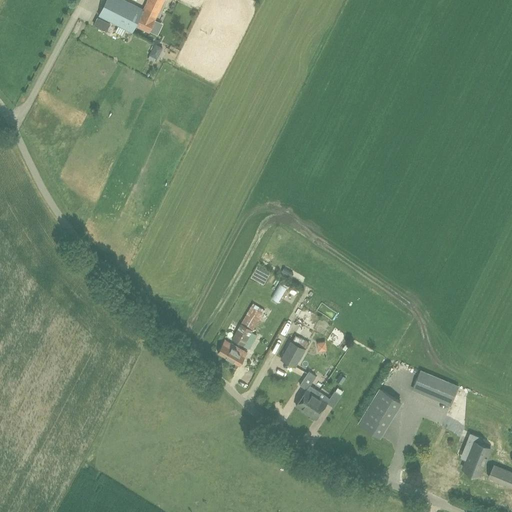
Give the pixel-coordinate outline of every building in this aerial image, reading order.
[(149,32),(164,0),(146,0),(143,9),(125,0),(106,0),(99,15),(132,32),(136,25),(149,32)] [(98,18),(94,25),(107,32),(111,25),(98,18)] [(155,43),(149,55),(157,59),(163,47),(155,43)] [(281,281),(271,297),(280,303),(289,286),(281,281)] [(296,287),(293,292),(300,296),(303,291),(296,287)] [(105,289),(99,295),(104,300),(110,294),(105,289)] [(238,328),(232,336),(232,338),(243,346),(265,310),(253,302),(238,328)] [(308,336),(316,339),(319,333),(310,330),(308,336)] [(296,335),(293,341),(291,340),(282,357),(295,366),(305,350),(304,348),(307,342),(296,335)] [(217,352),(240,365),(247,352),(225,339),(217,352)] [(260,354),(265,346),(260,343),(255,351),(260,354)] [(413,388),(451,404),(458,386),(420,370),(413,388)] [(296,406),(305,413),(319,392),(310,386),(316,377),(309,372),(300,386),(307,390),(296,406)] [(366,422),(388,431),(402,395),(381,386),(366,422)] [(331,399),(339,404),(346,395),(337,390),(331,399)] [(319,392),(305,413),(316,420),(327,403),(317,397),(320,393),(319,392)] [(490,448),(481,444),(467,439),(462,451),(468,454),(463,468),(479,475),(490,448)] [(429,456),(419,483),(440,491),(450,464),(448,463),(451,454),(435,447),(432,457),(429,456)] [(511,486),(511,473),(500,469),(496,480),(511,486)]
